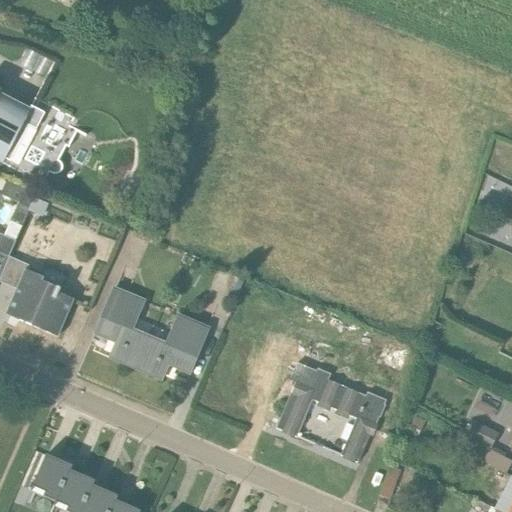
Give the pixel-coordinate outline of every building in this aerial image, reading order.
[(0,168),(2,169),(4,164),(9,165),(27,130),(35,134),(43,117),(31,110),(29,112),(0,97),(0,168)] [(35,197),(6,184),(0,196),(0,198),(18,207),(4,240),(0,238),(0,257),(8,261),(35,197)] [(47,208),(33,202),(28,215),(41,222),(47,208)] [(0,280),(8,261),(0,257),(0,280)] [(5,318),(57,341),(73,304),(58,298),(60,293),(59,293),(41,286),(43,282),(27,275),(28,270),(8,261),(0,280),(0,286),(15,294),(5,318)] [(133,333),(145,304),(112,291),(92,338),(113,347),(107,363),(134,374),(149,340),(133,333)] [(149,340),(134,374),(161,385),(167,370),(189,379),(209,332),(177,318),(164,347),(149,340)] [(288,385),(293,387),(275,432),(280,434),(280,437),(292,442),(293,440),(295,441),(310,404),(308,403),(312,393),(309,392),(315,375),(295,367),(288,385)] [(355,422),(339,459),(356,467),(369,440),(371,440),(385,405),(366,396),(364,400),(327,384),(328,378),(316,373),(315,375),(309,392),(312,393),(308,403),(310,404),(316,407),(315,410),(327,416),(330,412),(335,414),(334,418),(346,423),(347,419),(355,422)] [(406,429),(401,438),(414,443),(423,425),(414,420),(409,430),(406,429)] [(496,437),(472,425),(464,440),(487,453),(496,437)] [(487,453),(481,465),(504,478),(511,465),(487,453)] [(55,506),(70,471),(61,467),(60,469),(43,462),(28,495),(55,506)] [(379,500),(388,503),(399,473),(388,470),(379,500)] [(56,511),(80,511),(93,485),(69,474),(53,510),(56,511)] [(511,511),(511,479),(509,478),(492,511),(495,511),(511,511)] [(110,511),(116,500),(92,489),(80,511),(110,511)] [(495,511),(492,511),(488,509),(488,510),(474,503),(470,509),(476,511),(495,511)]
